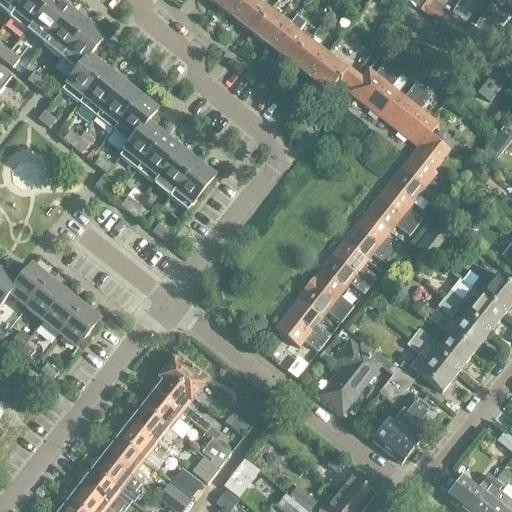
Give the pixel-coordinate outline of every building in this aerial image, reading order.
[(0,0),(0,17),(7,23),(24,0),(0,0)] [(47,0),(24,0),(7,23),(24,36),(51,3),(47,0)] [(231,21),(247,0),(215,0),(211,6),(231,21)] [(247,0),(231,21),(249,36),(267,14),(256,6),(260,0),(247,0)] [(261,0),(259,3),(268,9),(274,0),(261,0)] [(422,14),(430,3),(425,0),(418,0),(414,8),(422,14)] [(41,50),(68,16),(51,3),(24,36),(41,50)] [(389,9),(371,9),(372,28),(389,27),(389,9)] [(463,32),(456,27),(461,20),(451,13),(447,17),(440,27),(457,40),(454,46),(462,52),(478,29),(469,23),(464,30),(463,32)] [(277,22),(267,14),(249,36),(269,51),(286,29),(289,25),(280,18),(277,22)] [(58,63),(74,44),(85,30),(68,16),(41,50),(58,63)] [(288,66),(305,44),(294,36),(302,25),(294,18),(289,25),(286,29),(269,51),(288,66)] [(496,28),(482,47),(492,54),(506,36),(496,28)] [(87,62),(97,49),(102,43),(85,30),(74,44),(58,63),(73,75),(74,76),(86,61),(87,62)] [(0,56),(5,61),(12,52),(3,44),(0,48),(0,56)] [(314,52),(305,44),(288,66),(307,81),(327,55),(318,47),(314,52)] [(12,52),(5,61),(14,68),(21,59),(12,52)] [(344,75),(333,67),(337,62),(327,55),(307,81),(326,96),(337,82),(344,88),(354,75),(347,70),(344,75)] [(104,75),(87,62),(86,61),(74,76),(73,75),(60,91),(79,106),(104,75)] [(363,107),(393,70),(384,63),(373,77),(367,73),(361,81),(354,75),(344,88),(351,93),(349,96),(363,107)] [(0,90),(10,78),(0,69),(0,90)] [(393,70),(363,107),(377,118),(395,95),(389,90),(400,76),(393,70)] [(39,88),(46,79),(37,72),(30,81),(39,88)] [(96,120),(121,88),(104,75),(79,106),(96,120)] [(487,105),(502,87),(491,78),(476,96),(487,105)] [(46,79),(39,88),(49,95),(56,86),(46,79)] [(403,101),(395,95),(377,118),(391,129),(420,92),(414,87),(403,101)] [(113,133),(138,102),(121,88),(96,120),(113,133)] [(420,92),(391,129),(404,140),(423,117),(418,113),(429,99),(420,92)] [(113,133),(128,145),(129,146),(144,127),(145,128),(155,115),(138,102),(113,133)] [(55,121),(44,112),(37,121),(49,130),(55,121)] [(432,174),(436,169),(448,154),(428,138),(437,127),(423,117),(404,140),(419,151),(413,159),(432,174)] [(129,146),(128,145),(116,160),(135,175),(162,141),(145,128),(144,127),(129,146)] [(73,149),(80,140),(71,133),(64,142),(73,149)] [(80,140),(73,149),(82,157),(90,148),(80,140)] [(162,141),(135,175),(152,189),(179,155),(162,141)] [(473,153),(462,165),(467,169),(477,157),(473,153)] [(179,155),(152,189),(169,202),(196,168),(179,155)] [(99,157),(93,165),(104,174),(111,166),(99,157)] [(412,158),(400,173),(437,202),(443,194),(430,184),(435,177),(432,174),(413,159),(412,158)] [(477,160),(466,173),(482,186),(493,173),(477,160)] [(196,168),(169,202),(187,215),(213,181),(196,168)] [(437,202),(400,173),(389,187),(412,206),(417,199),(431,210),(437,202)] [(499,186),(503,182),(495,175),(491,180),(499,186)] [(111,188),(100,179),(94,187),(105,197),(111,188)] [(389,187),(377,202),(414,231),(420,223),(407,212),(412,206),(389,187)] [(130,216),(138,207),(128,200),(121,209),(130,216)] [(377,202),(366,216),(389,235),(395,228),(408,239),(414,231),(377,202)] [(138,207),(130,216),(140,224),(147,215),(138,207)] [(440,208),(432,217),(457,237),(465,227),(440,208)] [(366,216),(355,231),(391,260),(398,252),(384,241),(389,235),(366,216)] [(160,226),(154,235),(165,244),(171,236),(160,226)] [(355,231),(343,245),(367,264),(372,257),(386,267),(391,260),(355,231)] [(367,264),(343,245),(332,259),(369,289),(375,281),(361,270),(367,264)] [(369,289),(332,259),(320,274),(344,292),(349,286),(362,296),(369,289)] [(14,289),(8,298),(24,311),(42,289),(47,283),(30,269),(15,288),(14,289)] [(450,276),(458,282),(462,276),(454,270),(450,276)] [(511,292),(508,289),(499,282),(485,271),(476,284),(464,274),(462,276),(458,282),(470,291),(503,318),(511,305),(511,292)] [(320,274),(309,288),(346,317),(352,310),(339,299),(344,292),(320,274)] [(0,276),(0,307),(8,298),(14,289),(15,288),(0,276)] [(47,283),(42,289),(24,311),(42,325),(64,296),(47,283)] [(309,288),(309,289),(298,302),(321,321),(326,314),(340,325),(346,317),(309,288)] [(487,337),(503,318),(470,291),(460,303),(461,305),(469,312),(464,318),(487,337)] [(456,312),(461,305),(460,303),(448,294),(443,301),(456,312)] [(64,296),(42,325),(59,338),(81,310),(64,296)] [(449,320),(456,312),(443,301),(436,310),(449,320)] [(321,321),(298,302),(286,317),(323,346),(329,339),(316,328),(321,321)] [(81,310),(59,338),(76,352),(98,324),(81,310)] [(323,346),(286,317),(274,332),(298,350),(303,343),(317,354),(323,346)] [(464,318),(448,337),(472,356),(487,337),(464,318)] [(412,340),(457,375),(472,356),(448,337),(439,349),(418,332),(412,340)] [(17,354),(23,346),(14,339),(8,347),(17,354)] [(441,395),(457,375),(412,340),(405,348),(418,358),(409,370),(402,365),(397,371),(413,383),(417,377),(441,395)] [(374,354),(360,343),(355,350),(349,345),(334,363),(344,371),(345,370),(363,385),(378,367),(381,370),(386,363),(374,354)] [(23,346),(17,354),(26,362),(32,354),(23,346)] [(163,376),(194,400),(206,384),(175,360),(163,376)] [(381,370),(392,378),(396,371),(386,363),(381,370)] [(40,373),(51,382),(57,374),(46,365),(40,373)] [(344,371),(322,397),(341,413),(363,385),(345,370),(344,371)] [(396,371),(392,378),(389,380),(378,395),(400,412),(391,424),(388,421),(371,443),(400,466),(417,444),(414,442),(435,415),(405,392),(413,383),(397,371),(396,371)] [(189,423),(206,436),(211,430),(186,410),(194,400),(163,376),(161,378),(164,381),(153,395),(179,415),(189,423)] [(183,430),(189,423),(179,415),(153,395),(141,410),(169,432),(182,442),(188,434),(183,430)] [(156,448),(169,432),(141,410),(128,426),(156,448)] [(222,423),(240,437),(247,427),(230,413),(222,423)] [(156,448),(128,426),(116,442),(156,473),(162,465),(159,464),(165,456),(156,448)] [(495,445),(511,459),(511,444),(502,436),(495,445)] [(216,467),(227,453),(211,441),(200,454),(206,459),(216,467)] [(143,488),(156,473),(116,442),(104,457),(140,486),(143,488)] [(135,493),(140,486),(104,457),(91,473),(119,495),(126,487),(135,493)] [(216,467),(206,459),(196,472),(206,479),(216,467)] [(326,469),(335,476),(343,467),(334,460),(326,469)] [(255,471),(240,461),(222,485),(236,496),(255,471)] [(470,511),(501,474),(501,473),(504,470),(497,465),(476,491),(461,480),(444,501),(457,511),(470,511)] [(168,483),(189,499),(200,485),(180,469),(168,483)] [(356,472),(351,480),(338,496),(359,511),(364,511),(375,499),(368,493),(374,486),(356,472)] [(113,503),(119,495),(91,473),(79,489),(108,511),(119,511),(122,509),(113,503)] [(496,493),(506,481),(501,474),(470,511),(505,511),(511,505),(496,493)] [(257,488),(271,500),(279,490),(265,478),(257,488)] [(285,498),(301,511),(307,511),(314,504),(295,487),(285,498)] [(165,488),(157,499),(173,511),(179,511),(185,504),(165,488)] [(108,511),(79,489),(66,505),(74,511),(108,511)] [(228,511),(236,504),(223,493),(213,504),(221,511),(228,511)] [(301,511),(285,498),(283,496),(274,506),(281,511),(301,511)] [(359,511),(338,496),(326,511),(323,509),(320,511),(359,511)]
